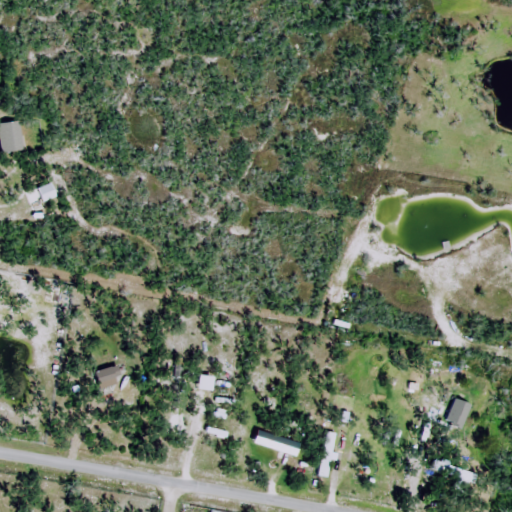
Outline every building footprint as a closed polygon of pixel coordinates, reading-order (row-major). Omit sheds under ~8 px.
[(0,122),(0,152),(20,152),(20,122),(0,122)] [(33,189),(37,203),(53,198),(49,184),(33,189)] [(90,372),(95,390),(113,385),(108,368),(90,372)] [(184,421),(192,386),(178,383),(171,417),(184,421)] [(250,443),(291,455),(294,445),(253,433),(250,443)] [(328,479),(334,434),(322,433),(316,477),(328,479)] [(428,478),(466,487),(470,472),(433,462),(428,478)]
